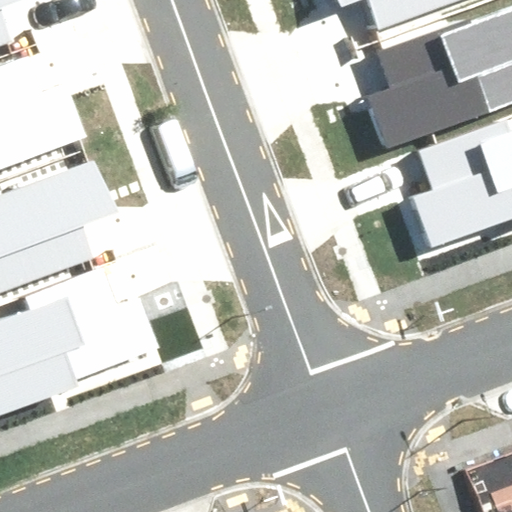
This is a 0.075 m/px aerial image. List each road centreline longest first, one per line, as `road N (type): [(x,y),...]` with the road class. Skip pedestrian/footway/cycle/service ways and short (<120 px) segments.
road 1 (residential): [(186,0),(332,383)]
road 2 (residential): [(332,383),(0,507)]
road 3 (residential): [(511,318),(332,383)]
road 4 (residential): [(332,383),(380,511)]
